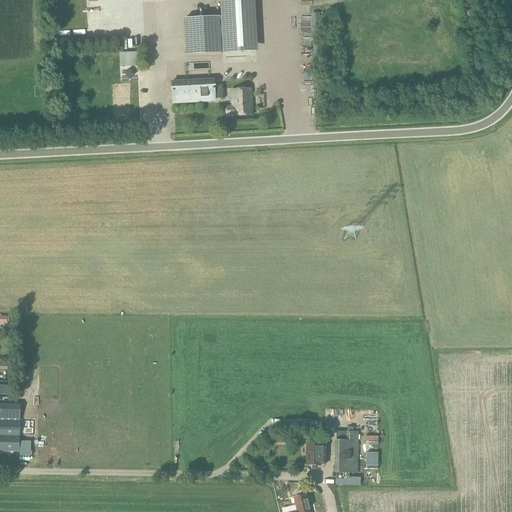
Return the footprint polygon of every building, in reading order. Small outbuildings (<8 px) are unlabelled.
[(246,0),(235,0),(221,1),(221,17),(185,19),(187,54),(250,50),(246,0)] [(213,80),(171,82),(172,103),(214,101),(213,80)] [(251,89),(231,90),(232,107),(226,107),(227,116),(233,116),(233,117),(252,116),(251,89)] [(13,383),(0,382),(0,395),(12,396),(13,383)] [(0,404),(0,451),(19,452),(20,405),(0,404)] [(358,432),(336,432),(335,473),(358,473),(358,432)] [(277,435),(277,445),(290,445),(290,435),(277,435)] [(306,465),(319,465),(325,465),(326,444),(320,444),(319,444),(319,442),(314,442),(314,444),(307,444),(306,465)] [(361,455),(361,469),(373,469),(373,455),(361,455)] [(362,487),(369,487),(370,472),(362,472),(362,487)] [(292,511),(309,511),(305,494),(303,495),(303,493),(300,491),(296,492),(295,495),(295,497),(293,497),(297,511),(292,511)]
